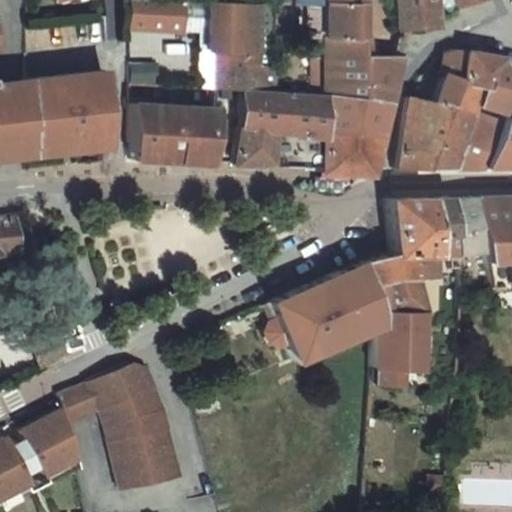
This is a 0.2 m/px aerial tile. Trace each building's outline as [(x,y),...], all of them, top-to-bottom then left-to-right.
[(43,0),(51,25),(66,20),(68,27),(83,24),(82,21),(98,18),(94,1),(93,0),(43,0)] [(327,0),(296,0),(295,14),(326,16),(327,0)] [(327,0),(326,16),(318,107),(365,110),(367,67),(367,47),(370,0),(327,0)] [(454,32),(444,0),(410,0),(411,13),(395,12),(394,66),(398,63),(420,57),(430,55),(427,49),(455,38),(454,32)] [(411,13),(410,0),(395,0),(395,12),(411,13)] [(472,0),(444,0),(454,32),(466,28),(480,24),(472,0)] [(184,6),(129,1),(128,35),(183,42),(184,6)] [(208,61),(205,98),(213,99),(241,101),(262,102),(264,76),(247,74),(253,11),(202,7),(198,60),(208,61)] [(367,67),(365,110),(382,111),(383,109),(393,77),(394,71),(367,67)] [(414,133),(401,132),(384,198),(391,197),(420,197),(442,197),(450,143),(456,113),(461,83),(442,80),(435,109),(437,110),(432,136),(414,133)] [(97,81),(22,91),(22,163),(98,155),(97,81)] [(473,85),(461,83),(456,113),(494,117),(496,92),(496,87),(473,85)] [(0,166),(22,163),(21,92),(0,94),(0,166)] [(494,117),(456,113),(450,143),(442,197),(465,197),(504,197),(511,164),(511,94),(496,92),(494,117)] [(316,178),(316,141),(318,107),(262,102),(241,101),(235,126),(268,135),(262,172),(262,174),(285,176),(316,178)] [(318,107),(316,141),(373,149),(377,133),(382,111),(365,110),(318,107)] [(210,170),(217,115),(127,111),(127,138),(126,166),(210,170)] [(268,135),(235,126),(225,171),(239,171),(262,172),(268,135)] [(373,149),(316,141),(316,178),(315,184),(337,185),(363,186),(370,160),(373,149)] [(375,264),(410,266),(414,266),(414,221),(374,221),(375,264)] [(414,221),(414,266),(441,266),(443,222),(414,221)] [(443,222),(441,266),(442,278),(465,278),(465,222),(443,222)] [(511,222),(465,222),(465,278),(465,310),(511,307),(511,222)] [(0,275),(9,275),(4,241),(0,240),(0,275)] [(347,350),(348,369),(349,389),(398,388),(396,329),(400,329),(398,277),(409,276),(410,266),(375,264),(344,277),(347,350)] [(344,277),(316,289),(325,358),(347,350),(344,277)] [(284,306),(254,322),(257,341),(250,342),(244,350),(245,361),(255,367),(261,366),(265,385),(320,362),(323,372),(332,369),(334,373),(348,369),(347,350),(325,358),(316,289),(284,306)] [(58,363),(51,334),(33,340),(42,371),(58,363)] [(58,349),(58,351),(60,356),(60,357),(62,357),(74,354),(75,353),(76,352),(74,346),(73,345),(72,345),(59,348),(58,349)] [(120,390),(49,426),(53,441),(58,458),(89,442),(97,457),(111,511),(159,511),(173,508),(155,440),(136,397),(120,390)] [(53,441),(9,463),(12,470),(26,496),(21,498),(28,511),(38,511),(35,505),(67,489),(58,458),(53,441)] [(12,470),(0,476),(0,478),(12,503),(17,500),(22,511),(28,511),(21,498),(26,496),(12,470)] [(0,511),(22,511),(17,500),(12,503),(0,478),(0,511)] [(67,489),(35,505),(38,511),(43,511),(69,499),(67,489)]
